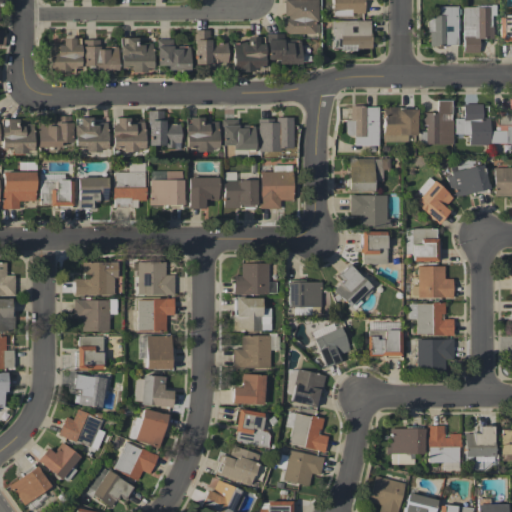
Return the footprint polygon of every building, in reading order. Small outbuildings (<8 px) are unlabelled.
[(318,0),(283,0),(283,17),(282,33),(317,33),(318,0)] [(331,0),(332,15),(363,14),(363,0),(331,0)] [(457,6),(438,6),(438,15),(428,15),(427,45),(456,45),(457,6)] [(461,52),(477,52),(478,38),(490,39),(490,6),(462,6),(461,52)] [(511,15),(500,15),(499,41),(511,40),(511,15)] [(370,20),(331,20),(331,49),(370,49),(370,20)] [(193,63),(212,63),(212,66),(226,66),(225,43),(209,43),(209,29),(193,30),(193,63)] [(299,63),(299,40),(282,40),(282,33),(265,33),(266,59),(277,59),(277,64),(299,63)] [(262,65),(263,37),(245,36),(245,42),(232,42),(231,71),(255,72),(255,65),(262,65)] [(47,43),(47,70),(69,71),(69,65),(79,65),(79,38),(61,37),(61,43),(47,43)] [(151,43),(135,43),(135,37),(119,37),(119,70),(151,70),(151,43)] [(188,69),(188,46),(172,47),(171,38),(155,39),(156,65),(166,65),(166,70),(188,69)] [(98,39),(82,39),(82,66),(90,66),(90,71),(116,70),(116,48),(98,48),(98,39)] [(511,98),(508,99),(508,113),(497,113),(497,130),(490,130),(490,143),(511,143),(511,98)] [(452,144),(450,100),(436,100),(436,111),(423,112),(423,131),(418,131),(419,144),(452,144)] [(481,104),(463,103),(462,119),(468,119),(468,144),(488,145),(488,117),(481,117),(481,104)] [(377,144),(377,106),(349,106),(349,119),(345,119),(345,135),(353,135),(353,144),(377,144)] [(381,141),(407,141),(407,135),(415,135),(416,108),(382,107),(381,141)] [(146,146),(178,147),(179,123),(163,122),(163,110),(147,110),(146,146)] [(37,123),(37,146),(60,147),(60,141),(70,141),(70,116),(54,116),(54,123),(37,123)] [(91,117),(72,117),(73,148),(82,148),(82,151),(106,150),(105,122),(92,122),(91,117)] [(143,150),(142,122),(126,123),(126,117),(110,117),(111,151),(143,150)] [(201,117),(183,117),(184,150),(216,149),(216,122),(201,122),(201,117)] [(291,117),(256,118),(257,150),(292,149),(291,117)] [(237,119),(220,118),(220,145),(232,145),(232,149),(253,149),(253,125),(237,125),(237,119)] [(453,118),(454,132),(463,131),(463,118),(453,118)] [(0,151),(31,152),(32,124),(18,124),(18,119),(1,119),(0,151)] [(348,191),(373,191),(372,157),(347,158),(348,191)] [(291,199),(291,164),(271,165),(271,171),(258,171),(259,208),(278,207),(278,199),(291,199)] [(486,191),(483,166),(448,171),(451,195),(486,191)] [(511,167),(493,167),(493,195),(510,196),(510,203),(511,203),(511,167)] [(34,171),(1,171),(1,208),(17,208),(17,200),(34,200),(34,171)] [(144,200),(144,171),(112,172),(112,207),(137,207),(136,200),(144,200)] [(68,173),(38,174),(39,206),(69,205),(68,173)] [(106,177),(76,178),(77,208),(92,208),(92,200),(106,200),(106,177)] [(186,177),(187,208),(203,208),(203,200),(216,199),(216,177),(186,177)] [(255,180),(222,180),(221,207),(237,207),(238,205),(255,205),(255,180)] [(413,202),(436,223),(448,211),(443,206),(451,197),(433,180),(413,202)] [(385,195),(348,194),(348,211),(357,211),(357,227),(390,227),(391,218),(385,218),(385,195)] [(436,261),(436,228),(408,229),(408,238),(410,238),(411,261),(436,261)] [(385,231),(359,231),(359,264),(385,264),(385,231)] [(116,261),(81,262),(82,278),(73,278),(73,295),(112,294),(112,277),(116,277),(116,261)] [(164,262),(136,261),(136,294),(173,295),(173,274),(164,274),(164,262)] [(267,263),(239,262),(239,275),(233,275),(232,293),(266,294),(267,263)] [(338,275),(343,279),(332,290),(354,309),(373,288),(347,265),(338,275)] [(443,265),(416,266),(417,297),(451,297),(451,278),(443,279),(443,265)] [(320,281),(287,281),(286,307),(319,307),(320,281)] [(260,298),(234,297),(233,329),(269,330),(269,308),(260,308),(260,298)] [(172,298),(136,299),(136,331),(164,330),(164,315),(172,314),(172,298)] [(107,331),(108,313),(115,313),(115,299),(73,299),(72,317),(81,317),(81,330),(107,331)] [(415,335),(452,334),(451,317),(444,317),(443,302),(407,303),(408,319),(415,319),(415,335)] [(348,349),(338,326),(312,338),(324,366),(339,360),(336,355),(348,349)] [(400,329),(367,328),(366,355),(399,356),(400,329)] [(101,335),(76,336),(76,369),(101,369),(101,335)] [(145,369),(170,368),(170,335),(145,335),(145,369)] [(269,367),(268,335),(240,335),(240,348),(232,348),(232,368),(269,367)] [(443,357),(452,357),(452,338),(415,339),(416,371),(443,371),(443,357)] [(324,375),(297,368),(288,400),(315,407),(324,375)] [(263,374),(240,373),(240,387),(231,386),(230,403),(262,404),(263,374)] [(71,388),(79,389),(77,404),(101,407),(105,377),(73,374),(71,388)] [(170,406),(171,390),(163,389),(164,377),(134,375),(133,404),(170,406)] [(129,440),(159,446),(165,414),(142,409),(140,417),(134,416),(129,440)] [(266,446),(268,432),(260,431),(263,413),(237,409),(232,442),(266,446)] [(98,417),(74,410),(72,419),(63,416),(57,436),(90,446),(98,417)] [(321,418),(294,413),(288,444),(323,450),(326,436),(318,434),(321,418)] [(458,433),(444,433),(444,425),(426,425),(426,462),(442,462),(441,469),(458,469),(458,433)] [(463,456),(475,456),(475,461),(492,461),(493,426),(478,426),(478,433),(463,433),(463,456)] [(386,428),(387,453),(422,453),(422,427),(386,428)] [(511,428),(499,429),(500,454),(511,453),(511,428)] [(148,473),(156,456),(124,441),(111,469),(136,480),(140,470),(148,473)] [(46,447),(35,460),(59,479),(78,456),(60,442),(52,452),(46,447)] [(215,475),(250,484),(258,453),(232,446),(229,457),(220,455),(215,475)] [(281,480),(307,485),(310,473),(318,475),(322,457),(287,450),(281,480)] [(413,463),(412,454),(389,454),(389,464),(413,463)] [(49,486),(34,465),(7,484),(22,505),(49,486)] [(123,499),(131,485),(99,467),(84,493),(110,507),(117,495),(123,499)] [(395,511),(404,483),(373,475),(366,501),(379,505),(377,511),(395,511)] [(206,489),(198,506),(213,511),(228,511),(231,507),(236,509),(244,492),(215,481),(211,491),(206,489)] [(401,511),(432,511),(436,500),(407,492),(401,511)] [(290,511),(291,501),(259,501),(258,511),(290,511)]
